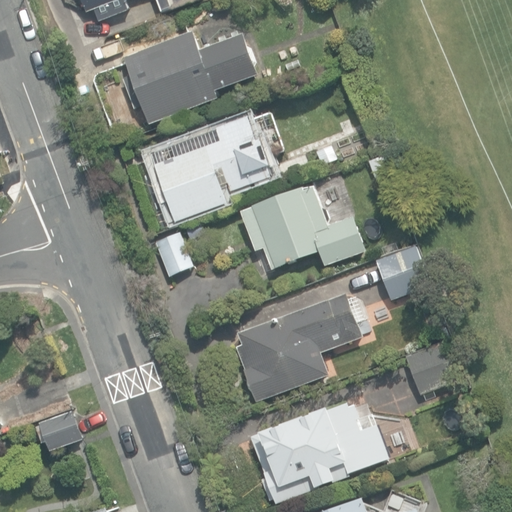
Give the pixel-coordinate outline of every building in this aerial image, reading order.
[(97,10),(102,21),(131,10),(127,0),(158,0),(163,13),(198,0),(84,0),(90,13),(97,10)] [(144,106),(151,125),(220,99),(218,92),(261,76),(246,34),(204,50),(197,32),(126,58),(133,76),(125,79),(137,109),(144,106)] [(154,153),(178,223),(232,204),(225,186),(231,184),(233,192),(273,179),(269,169),(274,167),(265,139),(259,141),(251,116),(219,127),(220,131),(154,153)] [(317,152),(323,165),(338,159),(333,146),(317,152)] [(265,248),(273,270),(322,253),(327,267),(369,252),(356,218),(331,227),(318,187),(307,191),(306,189),(255,207),(255,208),(244,212),(257,251),(265,248)] [(159,240),(173,276),(194,268),(180,232),(159,240)] [(376,260),(391,301),(433,285),(418,245),(376,260)] [(258,402),(331,375),(320,346),(344,337),(343,336),(361,329),(348,294),(240,334),(245,347),(238,349),(258,402)] [(410,356),(423,395),(461,381),(448,343),(410,356)] [(278,499),(280,504),(366,472),(365,468),(392,458),(384,436),(370,441),(365,427),(359,429),(349,403),(342,406),(341,405),(255,437),(270,478),(265,480),(273,501),(278,499)] [(52,440),(54,448),(86,437),(76,411),(44,422),(45,424),(41,426),(46,442),(52,440)] [(419,511),(418,509),(410,511),(369,511),(364,498),(326,511),(419,511)]
